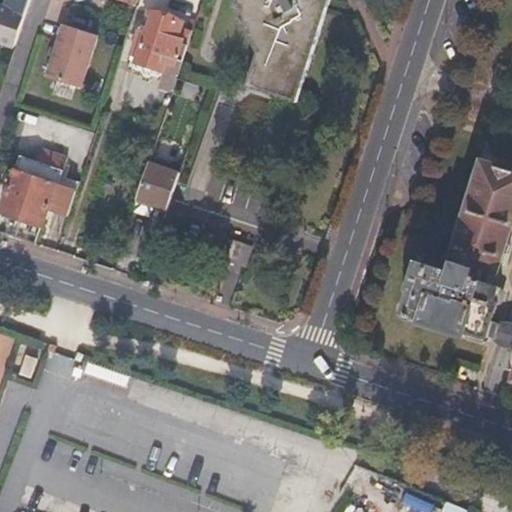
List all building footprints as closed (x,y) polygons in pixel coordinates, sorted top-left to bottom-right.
[(172,58),(183,61),(202,0),(188,0),(181,21),(151,11),(133,66),(166,77),(172,58)] [(248,88),(298,103),(330,0),(237,0),(234,9),(241,11),(238,21),(243,22),(259,54),(248,88)] [(0,44),(15,49),(26,13),(0,4),(0,44)] [(64,23),(47,76),(82,87),(98,35),(64,23)] [(49,208),(69,216),(77,191),(59,185),(68,159),(42,150),(33,177),(15,171),(1,212),(43,226),(49,208)] [(149,163),(137,199),(170,210),(182,174),(149,163)] [(489,337),(494,319),(498,306),(501,304),(505,291),(502,290),(503,286),(494,283),(497,273),(501,271),(511,234),(511,169),(491,163),(481,168),(454,256),(457,259),(453,270),(421,260),(412,287),(414,288),(408,310),(424,316),(423,319),(482,338),(489,337)] [(229,261),(247,267),(254,247),(235,242),(229,261)] [(511,325),(494,319),(489,337),(491,336),(511,343),(511,325)]
